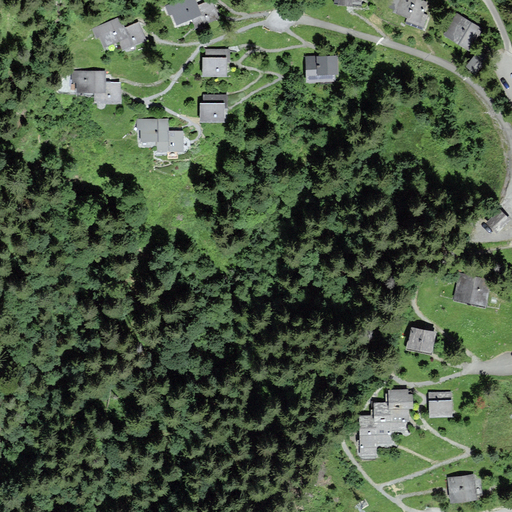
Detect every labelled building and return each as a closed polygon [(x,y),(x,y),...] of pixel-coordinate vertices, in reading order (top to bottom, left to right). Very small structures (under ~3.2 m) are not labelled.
[(197,7),(194,0),(181,0),(170,4),(177,22),(192,16),(196,26),(217,17),(211,1),(197,7)] [(424,3),(415,0),(389,0),(386,9),(407,17),(405,21),(422,27),(426,14),(420,12),(424,3)] [(482,31),(457,14),(443,35),(468,52),(482,31)] [(144,40),(138,23),(124,29),(120,19),(97,28),(104,45),(119,39),(122,49),(144,40)] [(229,49),(206,50),(206,57),(202,58),(202,76),(225,76),(225,62),(229,62),(229,49)] [(487,58),(479,52),(468,65),(476,72),(487,58)] [(335,57),(305,57),(304,82),(335,83),(335,57)] [(105,84),(105,72),(75,71),(74,81),(79,81),(79,91),(96,91),(96,101),(119,101),(119,84),(105,84)] [(204,103),(199,103),(199,122),(224,122),(224,108),(229,108),(229,95),(204,95),(204,103)] [(182,133),(167,133),(167,120),(136,121),(137,143),(157,143),(157,156),(183,155),(182,133)] [(488,222),(496,231),(509,219),(500,210),(488,222)] [(461,275),(456,299),(484,304),(489,281),(461,275)] [(413,328),(409,346),(431,350),(434,332),(413,328)] [(407,395),(407,390),(390,390),(390,403),(375,403),(376,416),(361,416),(362,455),(376,455),(375,442),(390,442),(390,431),(405,430),(405,420),(408,420),(408,407),(412,407),(411,395),(407,395)] [(451,415),(451,393),(430,393),(431,416),(451,415)] [(473,475),(449,478),(452,501),(476,498),(473,475)]
